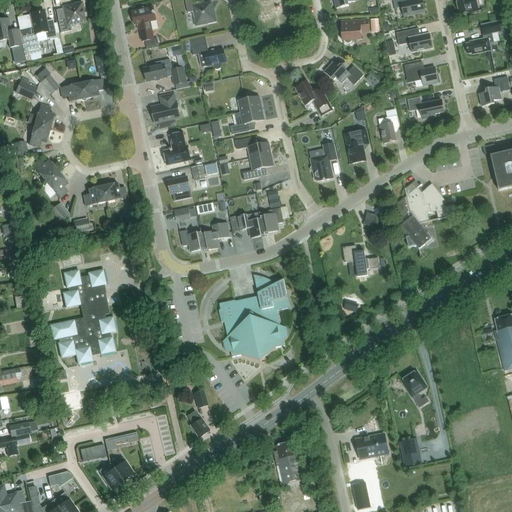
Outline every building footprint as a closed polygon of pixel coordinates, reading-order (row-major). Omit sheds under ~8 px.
[(202,5),(201,0),(184,0),(188,13),(194,12),(196,20),(195,20),(196,27),(217,22),(215,13),(214,14),(211,3),(202,5)] [(334,0),(336,9),(349,7),(348,4),(356,2),(355,0),(334,0)] [(425,13),(422,0),(415,0),(408,2),(407,0),(393,0),(395,9),(402,8),(405,18),(425,13)] [(456,0),(460,14),(469,12),(469,14),(478,11),(476,1),(479,0),(456,0)] [(82,2),(73,4),(74,5),(63,8),(65,19),(58,20),(61,34),(71,31),(70,26),(85,22),(83,11),(84,11),(82,2)] [(140,8),(139,10),(132,12),(135,25),(138,25),(140,27),(140,28),(143,42),(154,40),(150,22),(156,21),(153,7),(145,9),(143,8),(140,8)] [(57,37),(54,25),(47,26),(44,12),(30,15),(34,35),(45,33),(47,39),(57,37)] [(19,30),(11,32),(9,19),(0,20),(0,42),(8,41),(10,49),(22,46),(19,30)] [(380,33),(379,20),(371,20),(372,34),(380,33)] [(494,43),(492,33),(501,32),(502,34),(511,32),(508,20),(481,26),(484,40),(470,43),(470,44),(466,45),(468,55),(472,54),(473,55),(491,51),(490,44),(494,43)] [(351,43),(352,41),(362,40),(361,32),(369,31),(369,21),(342,23),(343,41),(345,41),(346,43),(349,44),(351,43)] [(37,36),(34,36),(32,28),(20,31),(26,63),(42,60),(37,36)] [(413,38),(411,31),(396,34),(399,46),(410,44),(412,53),(433,49),(430,34),(420,36),(413,38)] [(182,43),(184,52),(191,51),(189,41),(182,43)] [(394,41),(388,42),(391,54),(396,53),(394,41)] [(204,54),(207,67),(212,66),(212,68),(214,70),(217,70),(220,70),(222,68),(223,65),(223,64),(227,63),(224,49),(209,53),(207,45),(191,48),(193,56),(204,54)] [(74,53),(72,46),(62,48),(64,55),(74,53)] [(172,48),(174,57),(182,55),(180,46),(172,48)] [(95,57),(99,75),(107,74),(104,56),(95,57)] [(354,86),(364,76),(354,67),(348,73),(341,66),(339,68),(333,63),(324,73),(334,82),(336,80),(341,84),(347,79),(354,86)] [(424,87),(440,83),(439,76),(437,76),(435,68),(420,71),(418,63),(404,66),(408,84),(423,81),(424,87)] [(166,72),(164,65),(144,69),(147,82),(173,77),(175,86),(186,84),(183,69),(166,72)] [(36,77),(51,95),(60,88),(49,75),(50,74),(46,69),(36,77)] [(377,90),(383,85),(372,75),(367,80),(377,90)] [(482,108),(495,105),(494,102),(502,100),(500,93),(510,91),(508,77),(494,80),(496,88),(486,90),(487,93),(479,95),(482,108)] [(81,84),(85,102),(88,99),(99,97),(98,92),(104,91),(102,80),(81,84)] [(15,94),(32,101),(37,89),(20,82),(15,94)] [(322,117),(333,111),(321,89),(314,93),(308,82),(295,89),(305,106),(313,102),(322,117)] [(205,85),(206,93),(215,91),(213,83),(205,85)] [(85,102),(81,84),(66,87),(70,103),(81,100),(85,102)] [(398,96),(396,89),(389,90),(391,98),(398,96)] [(177,102),(176,102),(174,95),(161,98),(163,106),(155,107),(151,108),(155,125),(181,120),(180,116),(177,102)] [(241,113),(262,109),(260,97),(238,102),(241,113)] [(408,101),(410,112),(421,110),(423,120),(436,117),(435,115),(444,113),(442,101),(422,105),(420,98),(408,101)] [(262,109),(241,113),(235,115),(237,126),(231,127),(232,135),(250,132),(248,124),(265,121),(262,109)] [(35,125),(52,130),(51,126),(54,115),(39,111),(35,125)] [(365,111),(357,113),(358,120),(366,118),(365,111)] [(387,118),(387,119),(379,120),(380,127),(384,145),(397,142),(394,129),(400,127),(397,116),(387,118)] [(215,139),(223,136),(219,121),(211,123),(215,139)] [(202,133),(211,131),(209,124),(201,126),(202,133)] [(30,139),(46,144),(49,133),(52,130),(35,125),(30,139)] [(351,165),(366,162),(363,146),(369,145),(366,131),(345,135),(351,165)] [(186,147),(183,133),(170,136),(173,150),(164,151),(167,166),(191,161),(188,146),(186,147)] [(250,159),(272,155),(269,143),(253,147),(252,139),(236,142),(238,150),(248,148),(250,159)] [(28,155),(25,142),(13,144),(16,158),(28,155)] [(337,160),(334,144),(323,146),(326,157),(311,160),(312,167),(311,169),(311,172),(313,172),(315,180),(320,182),(334,179),(330,162),(337,160)] [(496,179),(499,191),(511,188),(511,151),(491,156),(496,179)] [(274,167),(272,155),(250,159),(253,171),(242,173),(244,181),(260,178),(258,170),(274,167)] [(229,163),(227,156),(219,158),(220,165),(229,163)] [(24,167),(23,158),(16,160),(18,168),(24,167)] [(33,167),(46,183),(60,172),(56,170),(49,161),(45,164),(41,160),(33,167)] [(217,164),(205,166),(207,176),(219,174),(217,164)] [(203,165),(192,168),(194,182),(206,180),(203,165)] [(61,176),(60,172),(46,183),(59,199),(68,192),(64,188),(68,184),(61,176)] [(190,191),(187,177),(168,182),(171,195),(190,191)] [(103,185),(106,202),(121,199),(118,184),(106,186),(103,185)] [(256,192),(262,190),(261,184),(254,185),(256,192)] [(86,207),(106,202),(103,185),(100,187),(88,190),(89,195),(83,196),(86,207)] [(437,210),(439,220),(463,214),(462,214),(454,205),(444,207),(443,202),(445,201),(432,185),(422,193),(418,189),(422,185),(404,199),(393,208),(394,208),(407,224),(402,228),(406,234),(407,233),(408,238),(404,239),(407,239),(409,248),(418,246),(421,257),(422,257),(420,249),(425,245),(427,246),(434,240),(428,232),(427,233),(420,224),(429,222),(428,214),(431,213),(431,211),(437,210)] [(270,201),(279,199),(278,191),(268,193),(270,201)] [(281,207),(279,199),(270,201),(271,209),(281,207)] [(60,225),(71,216),(61,203),(50,212),(60,225)] [(197,217),(195,209),(189,210),(189,208),(175,211),(177,223),(191,220),(191,219),(197,217)] [(269,212),(261,213),(266,238),(266,237),(265,234),(279,231),(277,225),(284,223),(281,209),(269,211),(269,212)] [(134,211),(123,214),(127,226),(138,223),(134,211)] [(261,213),(247,216),(247,215),(237,217),(240,231),(250,229),(252,239),(265,236),(265,238),(266,238),(261,213)] [(377,225),(379,214),(366,213),(365,224),(377,225)] [(73,222),(76,234),(90,231),(87,219),(73,222)] [(201,229),(206,253),(206,252),(219,249),(217,240),(230,238),(227,224),(214,227),(215,232),(202,235),(201,229)] [(205,253),(206,253),(201,229),(200,229),(201,233),(188,235),(187,231),(180,232),(183,247),(190,246),(191,253),(205,250),(205,253)] [(356,262),(357,276),(358,278),(368,276),(367,270),(380,269),(378,258),(366,260),(365,252),(357,253),(356,246),(343,248),(345,263),(348,263),(356,262)] [(93,362),(92,356),(100,355),(100,356),(116,352),(112,337),(111,337),(110,334),(116,332),(113,317),(106,319),(105,315),(110,314),(105,294),(106,294),(104,286),(106,285),(103,270),(88,274),(88,276),(80,278),(79,271),(64,274),(67,289),(68,289),(69,292),(63,294),(66,309),(80,306),(83,319),(50,326),(53,341),(59,340),(59,343),(58,344),(61,359),(76,356),(78,365),(93,362)] [(288,299),(288,298),(284,280),(276,284),(269,280),(262,277),(255,276),(254,276),(254,277),(259,299),(250,301),(249,300),(248,300),(246,301),(246,302),(236,304),(236,301),(235,301),(234,301),(220,304),(221,310),(219,311),(222,324),(225,323),(228,338),(227,339),(224,342),(226,351),(231,353),(232,355),(233,358),(242,356),(261,362),(276,348),(284,346),(285,347),(284,341),(288,337),(286,328),(281,326),(278,311),(291,308),(291,309),(292,309),(291,305),(289,300),(288,299)] [(43,290),(38,296),(43,300),(48,294),(43,290)] [(25,308),(23,296),(15,298),(17,309),(25,308)] [(505,371),(511,369),(511,315),(495,320),(498,331),(495,332),(505,371)] [(20,369),(20,368),(0,372),(0,384),(3,386),(16,384),(15,378),(26,376),(25,368),(20,369)] [(58,372),(60,380),(67,379),(65,371),(58,372)] [(417,372),(402,382),(412,397),(417,404),(422,401),(417,394),(427,388),(417,372)] [(187,378),(178,381),(180,387),(189,384),(187,378)] [(199,410),(208,407),(204,392),(194,394),(199,410)] [(422,401),(417,404),(420,408),(429,402),(426,398),(422,401)] [(424,407),(426,423),(436,421),(434,405),(424,407)] [(201,419),(195,411),(187,417),(192,425),(191,426),(199,439),(209,432),(201,419)] [(28,423),(9,427),(11,437),(31,433),(28,423)] [(357,440),(361,460),(389,454),(387,444),(386,444),(384,435),(357,440)] [(8,457),(18,455),(16,445),(17,445),(15,437),(0,440),(0,448),(6,447),(8,457)] [(300,458),(296,459),(292,442),(276,445),(277,452),(273,453),(282,488),(305,483),(308,493),(318,491),(315,477),(305,480),(300,458)] [(103,443),(80,449),(83,462),(106,455),(103,443)] [(123,458),(112,466),(114,469),(123,482),(134,474),(123,458)] [(109,472),(102,477),(111,490),(123,482),(114,469),(112,466),(110,464),(106,467),(109,472)] [(370,508),(363,470),(350,473),(357,510),(370,508)] [(3,487),(0,487),(0,511),(19,511),(17,504),(15,496),(5,498),(3,487)] [(23,491),(15,493),(15,496),(17,504),(25,502),(23,491)] [(77,511),(68,498),(57,506),(60,511),(77,511)] [(53,501),(42,509),(43,511),(60,511),(57,506),(53,501)]
